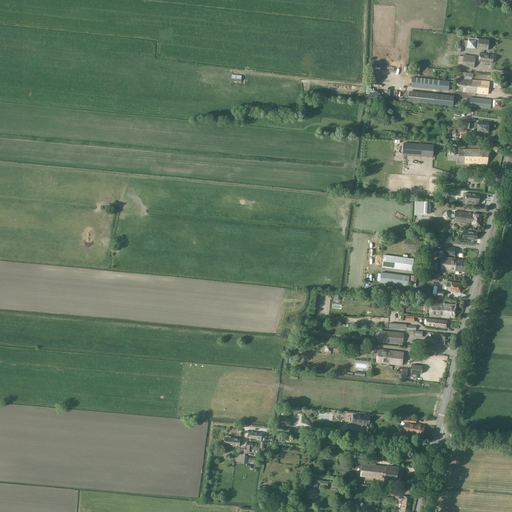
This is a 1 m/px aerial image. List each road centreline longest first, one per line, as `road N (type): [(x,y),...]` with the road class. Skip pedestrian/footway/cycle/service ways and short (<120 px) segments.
road 1 (secondary): [(438,436),(511,150)]
road 2 (residential): [(434,446),(286,431)]
